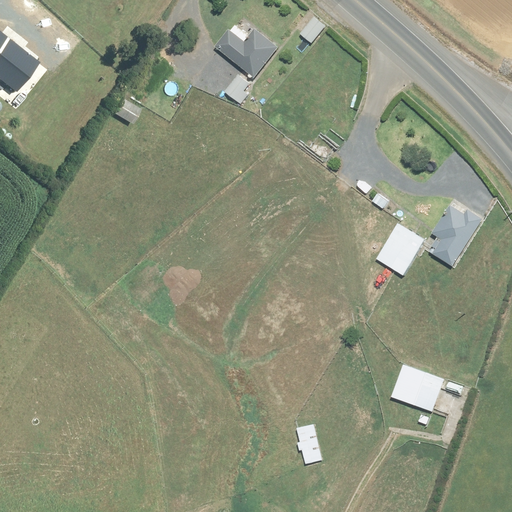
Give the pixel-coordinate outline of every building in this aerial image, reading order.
[(327,29),(315,20),(302,36),(315,45),(327,29)] [(279,48),(258,31),(252,39),(237,27),(219,48),(255,78),(279,48)] [(255,87),(240,75),(226,93),(241,105),(255,87)] [(139,109),(122,98),(113,113),(131,123),(139,109)] [(468,214),(454,206),(435,235),(441,238),(432,252),(455,267),(485,221),(470,211),(468,214)] [(427,240),(400,225),(379,260),(406,276),(427,240)] [(446,380),(417,370),(405,401),(434,412),(446,380)] [(433,418),(424,414),(419,425),(428,429),(433,418)] [(324,461),(315,425),(299,429),(308,465),(324,461)]
